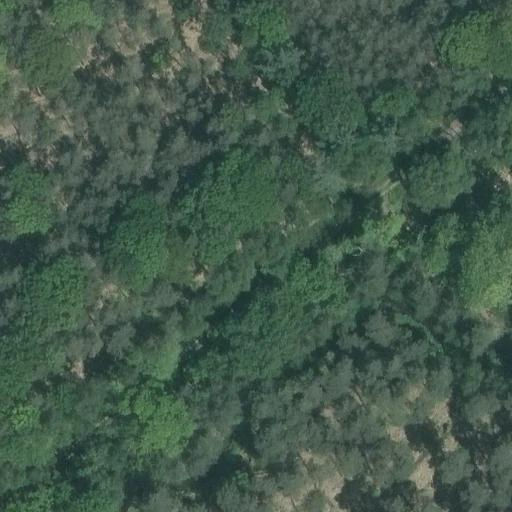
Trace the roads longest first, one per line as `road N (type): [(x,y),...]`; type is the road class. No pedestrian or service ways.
road 1 (track): [(11,511),(511,92)]
road 2 (track): [(511,264),(368,211)]
